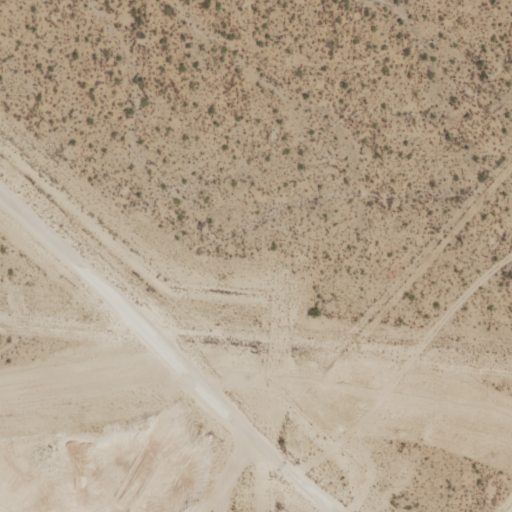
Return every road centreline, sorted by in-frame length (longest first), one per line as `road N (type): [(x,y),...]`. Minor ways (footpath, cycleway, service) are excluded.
road 1 (track): [(248,511),(284,471),(266,392),(511,108)]
road 2 (track): [(511,249),(284,471)]
